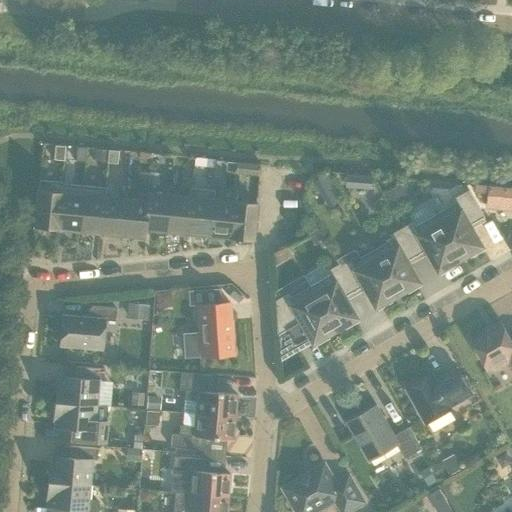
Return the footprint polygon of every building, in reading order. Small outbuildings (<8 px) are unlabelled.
[(54,160),(64,161),(65,146),(55,146),(54,160)] [(87,148),(77,147),(76,162),(86,163),(87,148)] [(107,160),(108,150),(96,148),(95,158),(107,160)] [(118,151),(108,150),(107,160),(107,163),(117,164),(118,151)] [(140,153),(139,162),(151,163),(152,154),(140,153)] [(195,158),(194,166),(206,167),(207,159),(195,158)] [(236,174),(259,176),(260,164),(238,162),(236,174)] [(215,167),(214,178),(223,179),(224,168),(215,167)] [(140,171),(139,182),(149,183),(150,172),(140,171)] [(159,184),(160,172),(150,171),(150,172),(149,183),(159,184)] [(336,182),(329,171),(317,178),(323,189),(336,182)] [(373,175),(364,174),(363,187),(372,188),(373,175)] [(183,178),(182,185),(192,186),(192,179),(183,178)] [(341,179),(340,203),(362,204),(363,180),(341,179)] [(58,230),(58,228),(63,183),(39,180),(35,228),(58,230)] [(84,185),(63,183),(58,228),(79,230),(84,185)] [(408,196),(400,183),(386,191),(394,204),(408,196)] [(511,185),(490,184),(488,208),(511,209),(511,185)] [(79,230),(101,233),(104,197),(106,188),(84,185),(79,230)] [(186,233),(209,235),(213,200),(214,190),(191,188),(190,198),(186,233)] [(437,215),(462,258),(471,253),(472,256),(484,249),(470,225),(484,217),(484,218),(486,217),(470,190),(454,199),(456,203),(437,215)] [(125,199),(122,235),(142,236),(147,194),(148,194),(138,193),(137,201),(125,199)] [(147,194),(142,236),(144,237),(145,229),(165,231),(168,195),(148,194),(147,194)] [(168,195),(165,231),(186,233),(190,198),(168,195)] [(104,197),(101,233),(122,235),(125,199),(104,197)] [(233,202),(213,200),(209,235),(229,237),(233,202)] [(233,202),(229,237),(229,238),(252,240),(254,225),(256,203),(233,200),(233,202)] [(414,222),(403,228),(419,255),(429,249),(443,273),(454,266),(453,263),(462,258),(437,215),(417,226),(414,222)] [(394,239),(374,250),(399,294),(408,288),(410,291),(422,285),(408,261),(419,255),(403,228),(391,235),(394,239)] [(320,229),(315,232),(320,240),(325,237),(320,229)] [(340,264),(356,291),(366,285),(380,309),(392,302),(390,299),(399,294),(374,250),(362,257),(359,251),(354,250),(338,259),(340,264)] [(331,275),(312,286),(336,330),(345,324),(347,327),(359,321),(345,297),(356,291),(340,264),(329,271),(331,275)] [(336,330),(312,286),(292,297),(290,293),(277,301),(279,335),(304,321),(317,345),(329,338),(327,335),(336,330)] [(172,304),(171,290),(157,292),(158,306),(172,304)] [(126,316),(146,317),(148,304),(128,302),(126,316)] [(230,304),(197,306),(198,334),(184,335),(185,357),(200,356),(200,358),(233,355),(230,304)] [(59,347),(102,350),(104,321),(114,322),(115,308),(91,306),(90,319),(62,316),(59,347)] [(472,343),(488,370),(493,367),(495,371),(510,363),(511,366),(511,340),(511,341),(501,322),(493,326),(495,330),(472,343)] [(55,402),(94,406),(96,381),(103,381),(104,369),(76,367),(75,379),(61,378),(60,386),(56,386),(55,402)] [(406,390),(426,425),(429,423),(432,424),(437,421),(438,418),(452,410),(451,408),(472,396),(457,369),(436,382),(432,375),(406,390)] [(185,391),(183,413),(234,418),(236,395),(208,392),(210,376),(181,373),(179,390),(185,391)] [(146,394),(134,393),(133,405),(145,406),(146,394)] [(147,410),(159,411),(160,397),(148,396),(147,410)] [(55,402),(53,419),(57,419),(57,428),(71,429),(70,441),(106,444),(108,421),(106,420),(107,407),(94,406),(55,402)] [(348,423),(369,461),(397,445),(406,459),(422,450),(409,428),(394,437),(377,406),(348,423)] [(157,425),(159,411),(147,410),(145,424),(157,425)] [(171,435),(170,448),(203,451),(204,438),(232,441),(234,418),(183,413),(182,426),(180,426),(179,436),(171,435)] [(122,424),(118,439),(130,442),(134,427),(122,424)] [(133,449),(141,449),(142,436),(134,435),(133,449)] [(48,482),(87,485),(89,460),(96,461),(97,449),(69,447),(68,459),(54,457),(53,466),(49,465),(48,482)] [(140,461),(141,449),(133,449),(129,448),(128,460),(140,461)] [(508,465),(511,462),(511,460),(508,454),(499,459),(502,464),(508,465)] [(462,469),(454,455),(444,461),(452,475),(462,469)] [(172,470),(170,492),(174,492),(188,493),(228,496),(230,475),(202,472),(203,460),(173,457),(172,470)] [(285,491),(296,511),(316,511),(335,501),(340,511),(349,511),(365,503),(350,475),(336,483),(325,465),(309,474),(310,476),(285,491)] [(428,483),(436,479),(430,468),(422,473),(428,483)] [(141,475),(140,486),(152,487),(153,476),(141,475)] [(48,482),(47,499),(50,499),(50,507),(64,508),(63,511),(98,511),(99,501),(86,500),(87,485),(48,482)] [(138,502),(140,488),(128,487),(126,500),(138,502)] [(441,489),(430,495),(437,508),(448,501),(441,489)] [(142,492),(141,501),(146,501),(151,497),(152,492),(142,492)] [(226,511),(228,496),(188,493),(174,492),(172,511),(226,511)]
